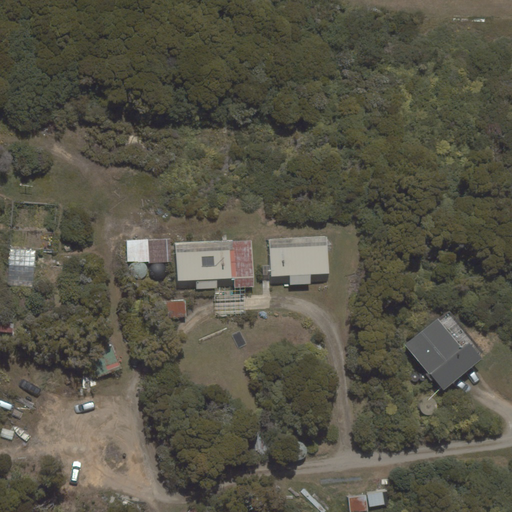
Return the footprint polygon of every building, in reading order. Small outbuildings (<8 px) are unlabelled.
[(327,237),(271,240),(273,277),(329,274),(327,237)] [(168,261),(167,239),(126,240),(127,263),(168,261)] [(252,240),(176,244),(178,281),(254,277),(252,240)] [(186,317),(185,300),(164,301),(165,318),(186,317)] [(462,348),(438,319),(406,345),(444,391),(483,359),(469,342),(462,348)] [(387,492),(387,490),(368,493),(370,506),(384,504),(382,492),(387,492)] [(360,511),(367,511),(366,495),(348,497),(349,511),(360,511)]
